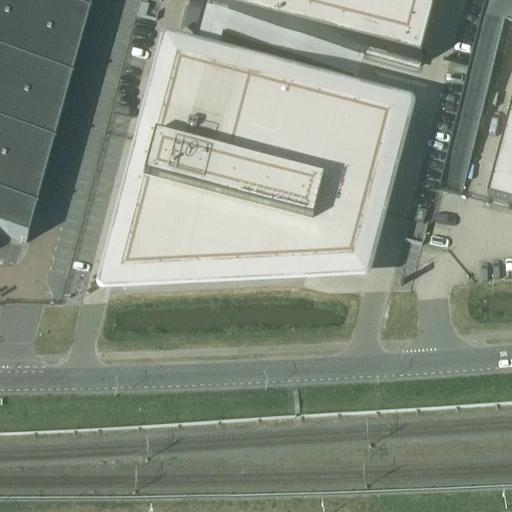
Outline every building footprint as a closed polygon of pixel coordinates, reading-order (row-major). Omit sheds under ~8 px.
[(0,0),(0,236),(25,246),(92,0),(0,0)] [(189,0),(187,10),(200,14),(206,15),(297,39),(362,57),(415,70),(433,0),(189,0)] [(504,34),(511,3),(511,0),(487,0),(481,28),(504,34)] [(206,15),(200,39),(220,44),(291,63),(297,39),(206,15)] [(172,67),(114,284),(298,275),(340,111),(211,77),(185,70),(172,67)] [(511,114),(488,204),(511,210),(511,114)]
